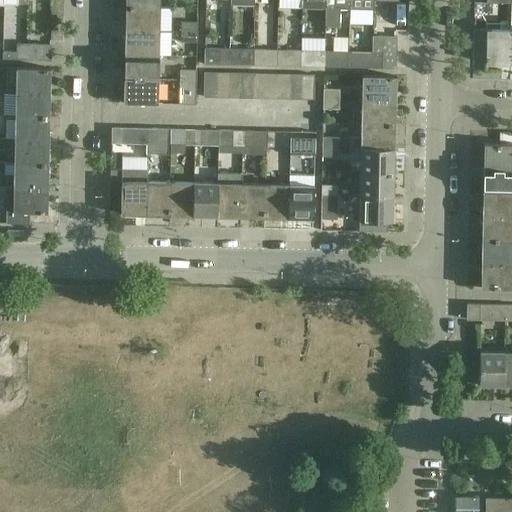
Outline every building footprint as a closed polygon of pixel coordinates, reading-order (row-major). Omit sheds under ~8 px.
[(325,0),(325,26),(339,26),(340,9),(349,9),(349,0),(325,0)] [(349,0),(349,9),(374,10),(373,0),(349,0)] [(126,6),(125,30),(159,31),(159,7),(126,6)] [(273,8),(272,34),(291,35),(292,9),(273,8)] [(181,22),(181,31),(198,32),(198,22),(181,22)] [(125,30),(125,54),(158,54),(159,31),(125,30)] [(485,63),(510,64),(510,30),(486,30),(485,63)] [(198,32),(181,31),(181,42),(197,42),(198,32)] [(372,53),(372,68),(396,68),(397,36),(373,36),(372,53)] [(2,59),(27,59),(27,43),(16,43),(16,51),(2,51),(2,59)] [(27,43),(27,59),(50,60),(51,44),(27,43)] [(204,64),(228,64),(229,49),(205,48),(204,64)] [(253,50),(229,49),(228,64),(253,65),(253,50)] [(277,50),(253,50),(253,65),(276,66),(277,50)] [(300,51),(277,50),(276,66),(300,66),(300,51)] [(324,52),(300,51),(300,66),(324,66),(324,52)] [(348,52),(324,52),(324,66),(348,67),(348,52)] [(372,53),(348,52),(348,67),(372,68),(372,53)] [(125,54),(124,78),(158,78),(158,54),(125,54)] [(17,67),(16,91),(50,92),(50,68),(17,67)] [(180,69),(180,79),(196,79),(196,70),(180,69)] [(203,95),(216,96),(216,71),(204,71),(203,95)] [(216,96),(228,96),(229,72),(216,71),(216,96)] [(228,96),(241,96),(241,72),(229,72),(228,96)] [(241,96),(253,97),(254,72),(241,72),(241,96)] [(253,97),(265,97),(265,73),(254,72),(253,97)] [(265,97),(277,97),(277,73),(265,73),(265,97)] [(277,97),(289,98),(289,73),(277,73),(277,97)] [(289,98),(301,98),(302,74),(289,73),(289,98)] [(302,74),(301,98),(314,98),(314,74),(302,74)] [(363,76),(362,99),(396,100),(396,76),(363,76)] [(158,78),(124,78),(123,102),(157,103),(158,78)] [(180,79),(180,89),(179,104),(195,104),(196,90),(196,79),(180,79)] [(324,89),(324,98),(339,98),(339,89),(324,89)] [(16,91),(16,115),(49,116),(50,92),(16,91)] [(339,98),(324,98),(323,108),(339,108),(339,98)] [(362,99),(362,122),(395,123),(396,100),(362,99)] [(320,114),(320,128),(344,128),(344,114),(320,114)] [(16,115),(15,139),(49,140),(49,116),(16,115)] [(350,146),(361,147),(394,147),(395,123),(362,122),(361,138),(350,138),(350,146)] [(147,129),(123,128),(111,128),(111,143),(147,144),(147,129)] [(184,144),(195,144),(195,129),(185,128),(184,144)] [(157,155),(169,155),(170,129),(147,129),(147,144),(157,145),(157,155)] [(219,129),(204,129),(195,129),(195,144),(218,145),(219,129)] [(243,130),(233,130),(219,129),(218,145),(242,146),(243,130)] [(243,130),(242,146),(242,154),(267,154),(267,130),(243,130)] [(280,146),(290,147),(291,131),(281,131),(280,146)] [(291,131),(290,147),(290,156),(315,156),(315,132),(291,131)] [(323,136),(322,146),(338,146),(338,136),(323,136)] [(15,139),(15,163),(48,164),(49,140),(15,139)] [(511,144),(484,143),(483,168),(511,168),(511,144)] [(135,162),(136,147),(107,146),(106,161),(135,162)] [(338,146),(322,146),(322,156),(338,156),(338,146)] [(361,147),(361,170),(394,171),(394,147),(361,147)] [(15,163),(14,187),(48,188),(48,164),(15,163)] [(511,168),(483,168),(483,192),(511,192),(511,168)] [(146,215),(146,181),(147,170),(122,170),(122,180),(121,180),(121,214),(146,215)] [(361,170),(360,195),(393,195),(394,171),(361,170)] [(241,217),(242,183),(242,174),(219,173),(219,183),(218,216),(241,217)] [(146,215),(171,215),(172,182),(146,181),(146,215)] [(171,215),(194,216),(194,182),(172,182),(171,215)] [(194,216),(218,216),(219,183),(194,182),(194,216)] [(241,217),(265,217),(265,184),(242,183),(241,217)] [(265,217),(288,218),(289,184),(265,184),(265,217)] [(289,184),(288,218),(313,218),(314,185),(289,184)] [(322,184),(321,194),(338,194),(338,185),(322,184)] [(7,222),(7,223),(29,224),(30,212),(47,213),(47,211),(48,188),(14,187),(8,187),(8,192),(8,219),(7,219),(7,222)] [(511,192),(483,192),(482,216),(511,216),(511,192)] [(338,194),(321,194),(321,218),(337,219),(338,194)] [(393,195),(360,195),(359,231),(387,231),(387,220),(393,221),(393,195)] [(511,216),(482,216),(481,240),(511,240),(511,216)] [(511,240),(481,240),(481,263),(511,264),(511,240)] [(511,264),(481,263),(480,288),(511,288),(511,264)] [(505,305),(467,304),(467,320),(504,321),(505,305)] [(478,385),(503,385),(504,351),(479,351),(478,385)] [(503,385),(511,385),(511,351),(504,351),(503,385)] [(455,496),(454,511),(479,511),(480,496),(455,496)] [(511,511),(511,498),(486,498),(485,511),(511,511)]
